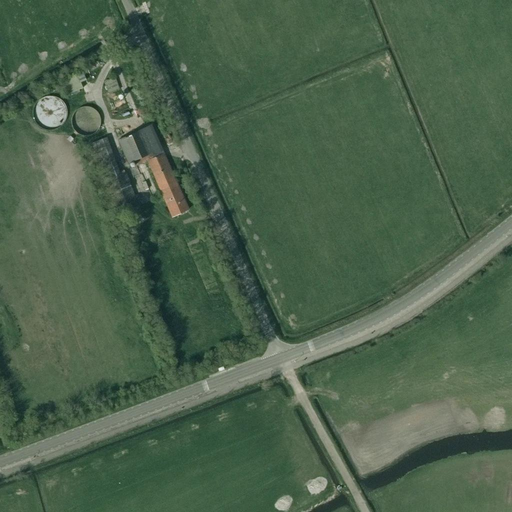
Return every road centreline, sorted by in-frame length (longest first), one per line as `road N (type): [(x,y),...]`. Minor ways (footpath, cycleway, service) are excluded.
road 1 (unclassified): [(270,335),(125,0)]
road 2 (tertiary): [(0,462),(280,358)]
road 3 (tertiary): [(280,358),(384,315),(511,223)]
road 4 (track): [(365,511),(285,369)]
